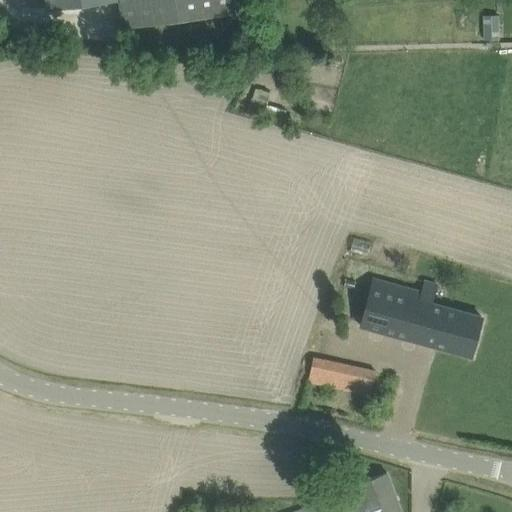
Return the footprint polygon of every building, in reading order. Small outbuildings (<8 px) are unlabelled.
[(46,0),(48,11),(119,1),(123,28),(123,29),(239,13),(236,0),(46,0)] [(500,13),(484,13),(484,38),(500,37),(500,13)] [(283,119),(286,109),(267,104),(271,92),(256,87),(253,97),(252,97),(248,111),(283,119)] [(422,291),(374,278),(361,324),(472,355),(483,317),(432,303),(437,284),(425,280),(422,291)] [(309,380),(371,394),(376,371),(314,357),(309,380)] [(401,511),(387,471),(357,482),(359,489),(348,493),(295,511),(401,511)]
